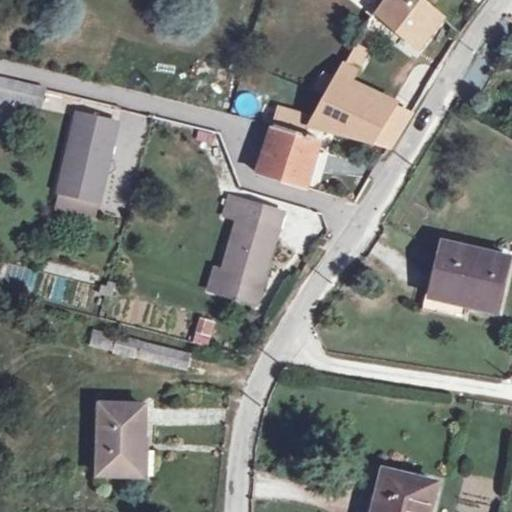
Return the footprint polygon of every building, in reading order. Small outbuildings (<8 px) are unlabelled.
[(390,0),(378,23),(416,53),(443,21),(416,0),(390,0)] [(345,39),(332,62),(346,70),(359,47),(345,39)] [(362,48),(314,133),(379,149),(394,106),(358,94),(378,56),(362,48)] [(409,84),(420,89),(429,67),(418,63),(409,84)] [(0,99),(35,108),(41,91),(0,81),(0,99)] [(328,81),(320,95),(329,100),(337,86),(328,81)] [(329,100),(320,95),(315,102),(323,107),(329,100)] [(124,214),(147,118),(126,113),(102,209),(124,214)] [(75,114),(55,197),(96,207),(117,124),(75,114)] [(287,116),(284,127),(269,182),(313,196),(329,144),(307,138),(311,124),(287,116)] [(96,207),(55,197),(51,215),(92,225),(96,207)] [(232,222),(237,205),(229,203),(224,220),(232,222)] [(234,292),(260,299),(284,218),(237,205),(232,222),(239,224),(222,279),(215,277),(209,296),(231,302),(234,292)] [(442,246),(431,300),(470,309),(497,315),(508,262),(442,246)] [(257,310),(260,299),(234,292),(231,302),(257,310)] [(470,309),(431,300),(423,298),(420,314),(467,324),(470,309)] [(210,346),(215,319),(198,316),(194,343),(210,346)] [(95,333),(93,349),(165,364),(168,351),(95,333)] [(144,478),(143,452),(142,409),(100,409),(101,478),(144,478)] [(143,452),(144,478),(156,478),(156,453),(143,452)] [(385,473),(375,511),(431,511),(437,488),(385,473)]
